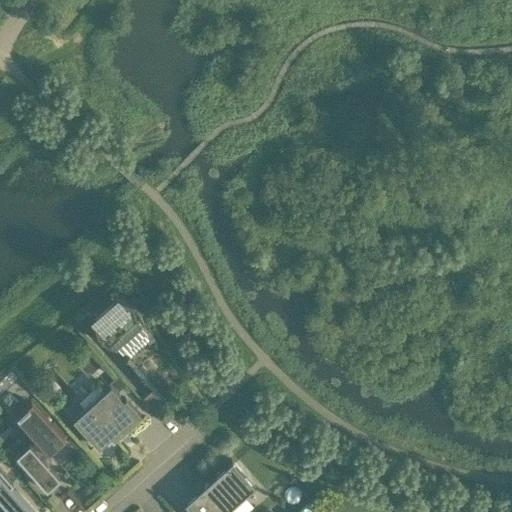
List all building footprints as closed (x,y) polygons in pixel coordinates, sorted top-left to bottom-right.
[(114,293),(90,313),(95,332),(100,337),(114,345),(116,344),(129,351),(147,335),(142,321),(143,320),(137,306),(132,300),(114,293)] [(0,390),(17,375),(13,370),(10,367),(0,375),(0,390)] [(109,384),(72,417),(97,445),(110,434),(113,437),(140,413),(125,396),(122,398),(116,391),(125,383),(117,374),(108,382),(109,384)] [(164,405),(151,389),(141,398),(154,414),(164,405)] [(45,488),(59,476),(41,457),(64,437),(30,400),(14,414),(34,437),(14,454),(45,488)] [(183,501),(193,511),(221,511),(253,483),(231,458),(183,501)] [(0,496),(13,511),(35,511),(9,483),(11,480),(0,467),(0,496)]
